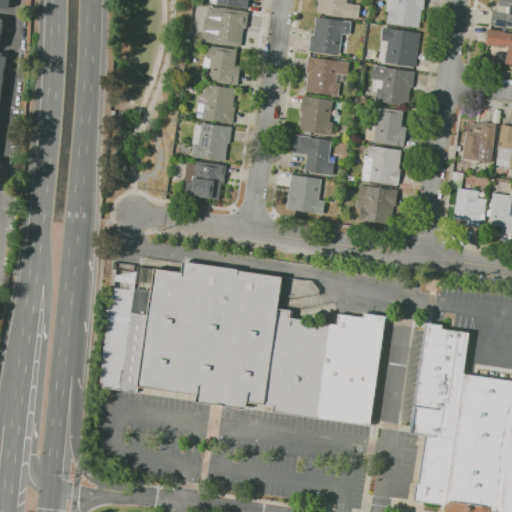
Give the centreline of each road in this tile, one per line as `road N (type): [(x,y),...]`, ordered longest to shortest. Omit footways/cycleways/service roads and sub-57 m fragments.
road 1 (trunk): [(54,0),(13,427)]
road 2 (residential): [(511,269),(134,212)]
road 3 (trunk): [(59,374),(90,0)]
road 4 (residential): [(458,0),(423,256)]
road 5 (residential): [(284,0),(251,231)]
road 6 (trunk): [(33,265),(46,306),(34,464),(49,486)]
road 7 (trunk): [(114,493),(88,476),(75,453),(72,397),(59,374)]
